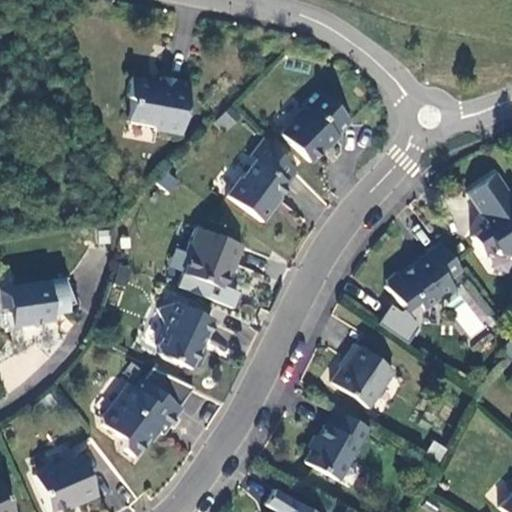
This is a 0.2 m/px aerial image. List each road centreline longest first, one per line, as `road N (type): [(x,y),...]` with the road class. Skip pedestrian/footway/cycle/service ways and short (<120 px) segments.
road 1 (residential): [(430,116),(332,239),(214,457),(170,511)]
road 2 (residential): [(228,0),(297,14),(337,32),(430,116)]
